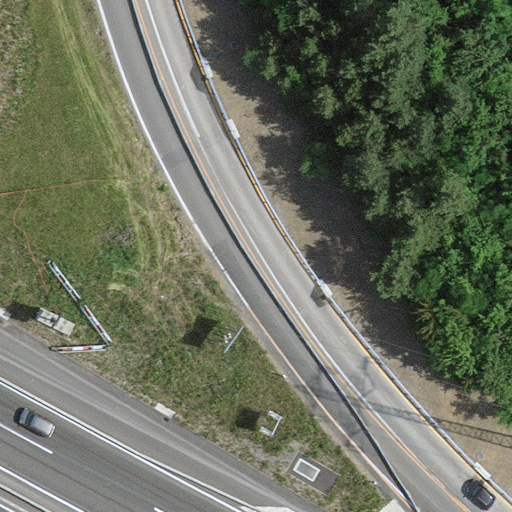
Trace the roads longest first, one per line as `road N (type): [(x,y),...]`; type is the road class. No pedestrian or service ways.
road 1 (motorway): [(480,511),(357,400),(240,254),(176,139),(125,0)]
road 2 (motorway): [(179,511),(0,416)]
